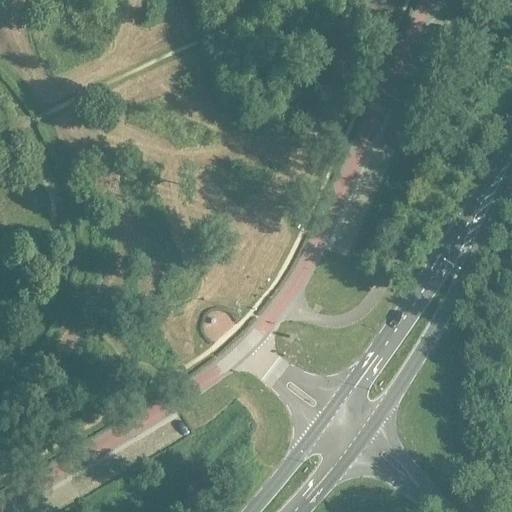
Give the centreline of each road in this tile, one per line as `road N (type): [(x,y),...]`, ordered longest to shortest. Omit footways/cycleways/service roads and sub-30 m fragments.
road 1 (secondary): [(511,150),(332,425)]
road 2 (secondary): [(359,444),(410,376),(467,276),(511,161)]
